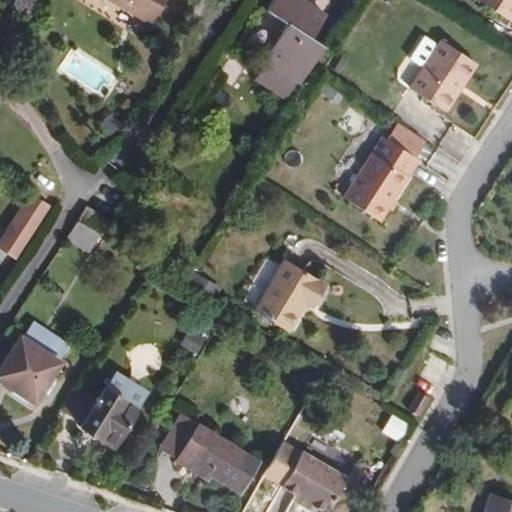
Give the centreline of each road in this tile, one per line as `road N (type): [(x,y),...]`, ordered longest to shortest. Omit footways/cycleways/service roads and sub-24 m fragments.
road 1 (residential): [(391,511),(460,389),(470,338),(461,294)]
road 2 (residential): [(461,294),(457,235),(465,196),(511,119)]
